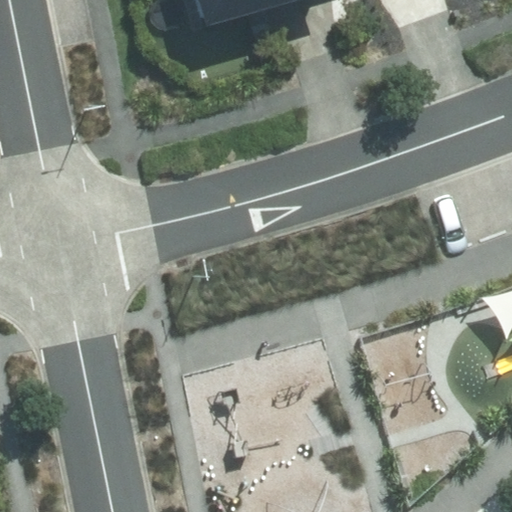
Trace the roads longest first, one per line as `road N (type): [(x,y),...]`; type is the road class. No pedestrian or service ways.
road 1 (residential): [(57,241),(216,208),(511,112)]
road 2 (residential): [(57,241),(113,511)]
road 3 (residential): [(8,0),(57,241)]
